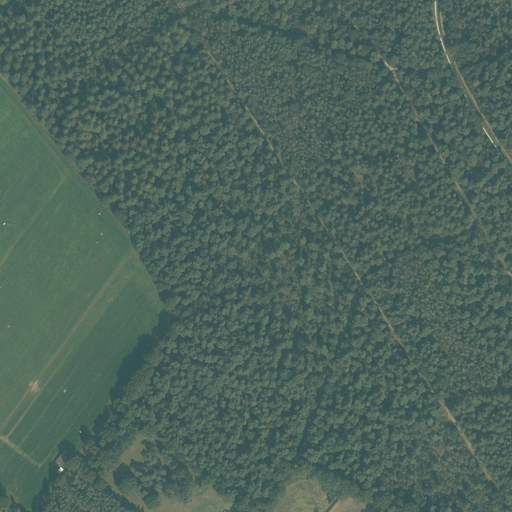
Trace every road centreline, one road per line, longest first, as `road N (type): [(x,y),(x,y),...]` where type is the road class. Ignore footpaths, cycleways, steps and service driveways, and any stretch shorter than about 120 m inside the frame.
road 1 (track): [(255,28),(412,72),(457,71),(511,49)]
road 2 (track): [(290,460),(359,281)]
road 3 (track): [(511,161),(449,55),(440,0)]
road 4 (track): [(439,399),(359,281)]
road 5 (track): [(329,0),(384,61),(409,105)]
